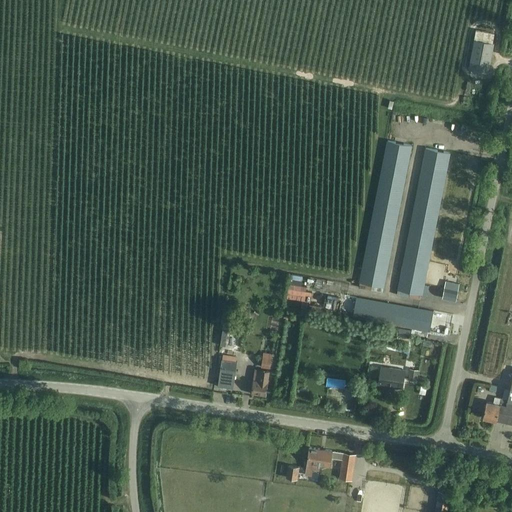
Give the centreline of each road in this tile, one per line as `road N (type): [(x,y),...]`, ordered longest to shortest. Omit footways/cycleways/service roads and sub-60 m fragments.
road 1 (unclassified): [(441,445),(511,99)]
road 2 (tertiary): [(441,445),(136,397)]
road 3 (tertiary): [(0,384),(136,397)]
